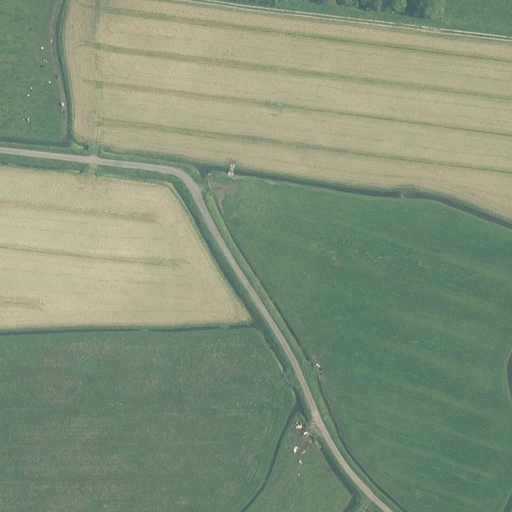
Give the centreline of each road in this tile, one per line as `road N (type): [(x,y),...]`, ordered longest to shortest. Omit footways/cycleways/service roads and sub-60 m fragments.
road 1 (residential): [(388,511),(340,462),(295,363),(191,184),(178,172),(0,149)]
road 2 (track): [(511,40),(194,0)]
road 3 (track): [(93,158),(98,0)]
